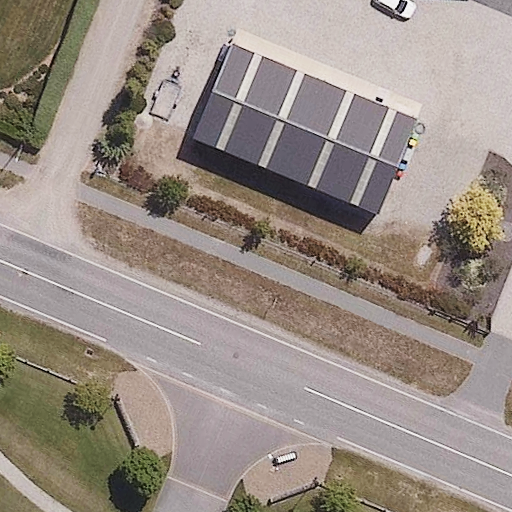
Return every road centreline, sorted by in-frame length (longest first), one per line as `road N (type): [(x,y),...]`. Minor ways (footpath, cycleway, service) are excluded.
road 1 (residential): [(247,363),(511,476)]
road 2 (residential): [(0,260),(247,363)]
road 3 (residential): [(188,511),(247,363)]
